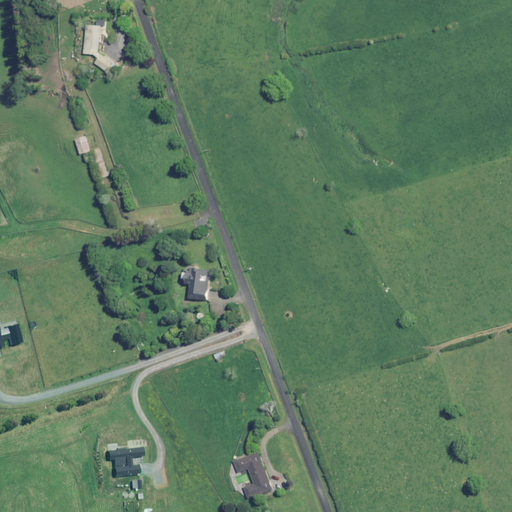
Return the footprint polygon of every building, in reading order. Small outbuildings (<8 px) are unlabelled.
[(102,26),(88,25),(87,54),(101,55),(102,26)] [(104,54),(98,63),(115,76),(122,66),(118,63),(116,64),(104,54)] [(92,151),(87,136),(78,138),(83,154),(92,151)] [(110,176),(100,148),(92,151),(102,178),(110,176)] [(212,270),(192,267),(192,271),(189,270),(188,283),(192,284),(191,298),(209,300),(212,270)] [(0,346),(3,346),(1,339),(9,337),(11,344),(21,341),(17,323),(6,326),(6,328),(0,329),(0,346)] [(143,447),(107,451),(108,460),(113,459),(114,467),(113,467),(114,476),(140,473),(139,464),(132,465),(131,457),(144,456),(143,447)] [(274,489),(261,453),(237,461),(241,473),(251,469),(257,484),(247,487),(251,498),(274,489)] [(141,479),(131,480),(132,489),(142,488),(141,479)]
